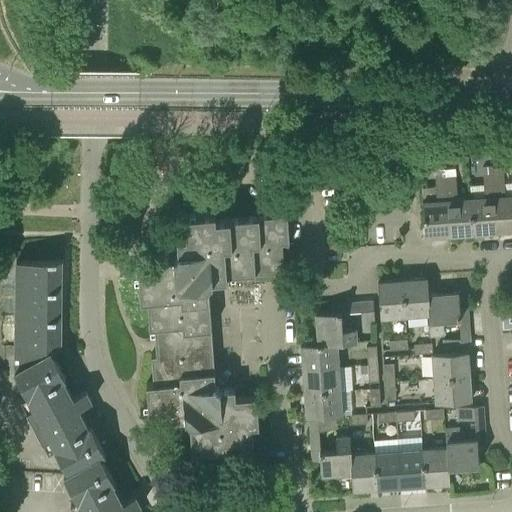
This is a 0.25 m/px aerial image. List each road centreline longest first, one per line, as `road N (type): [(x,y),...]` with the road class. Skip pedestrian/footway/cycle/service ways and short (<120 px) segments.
road 1 (residential): [(188,511),(121,414),(92,350),(92,0)]
road 2 (secondary): [(10,91),(511,93)]
road 3 (residential): [(315,292),(276,294),(289,511)]
road 4 (residential): [(511,464),(497,434),(487,254)]
road 5 (residential): [(315,292),(353,289),(351,256),(487,254)]
